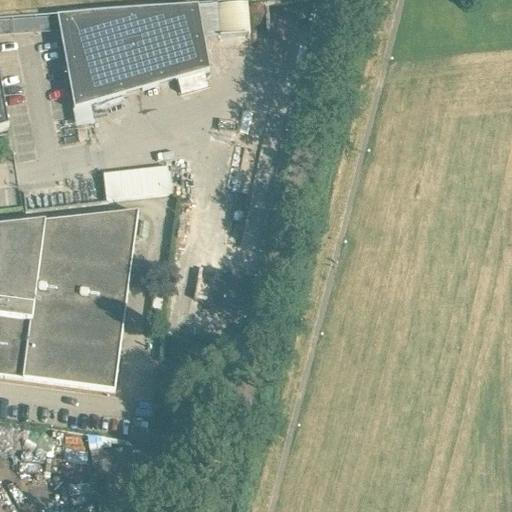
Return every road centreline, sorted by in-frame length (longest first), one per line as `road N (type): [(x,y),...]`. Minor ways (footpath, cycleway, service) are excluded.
road 1 (residential): [(217,511),(341,0)]
road 2 (unknown): [(0,219),(109,208),(130,215),(136,238),(112,414),(0,400)]
